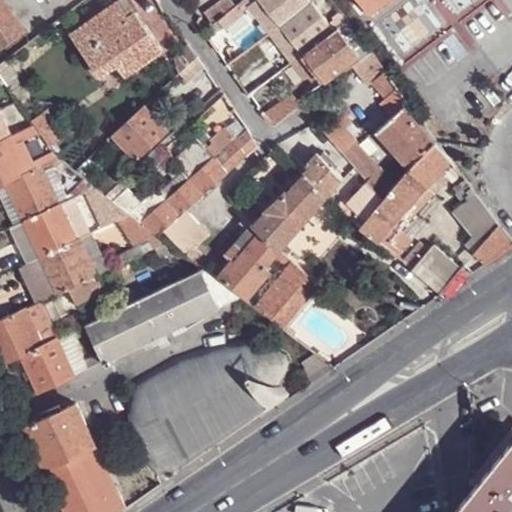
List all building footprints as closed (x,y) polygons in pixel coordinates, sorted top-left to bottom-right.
[(4,0),(0,0),(0,47),(26,30),(4,0)] [(118,0),(117,0),(113,4),(123,20),(130,15),(118,0)] [(220,18),(237,4),(234,0),(221,0),(206,12),(213,22),(220,18)] [(253,0),(252,2),(250,3),(272,30),(280,23),(310,1),(312,0),(253,0)] [(310,1),(280,23),(303,53),(334,30),(329,23),(315,3),(312,0),(310,1)] [(380,0),(358,0),(366,11),(380,0)] [(373,20),(399,0),(380,0),(366,11),(373,20)] [(237,4),(220,18),(225,25),(244,11),(238,3),(237,4)] [(123,20),(113,4),(88,22),(99,37),(109,30),(123,20)] [(164,48),(137,11),(123,20),(109,30),(99,37),(118,63),(126,75),(164,48)] [(342,12),(329,23),(334,30),(339,26),(348,19),(342,12)] [(101,75),(118,63),(99,37),(88,22),(71,34),(101,75)] [(272,30),(270,32),(293,60),(303,53),(280,23),(272,30)] [(360,53),(339,26),(334,30),(303,53),(293,60),(306,78),(311,74),(317,83),(319,84),(324,81),(360,53)] [(372,51),(356,31),(351,36),(366,56),(372,51)] [(198,55),(189,42),(175,56),(181,72),(198,55)] [(366,56),(353,65),(367,84),(375,78),(386,70),(375,56),(372,51),(366,56)] [(203,64),(198,55),(181,72),(176,77),(183,84),(203,64)] [(273,57),(240,82),(249,94),(282,68),(278,62),(273,57)] [(289,63),(285,58),(278,62),(282,68),(289,63)] [(401,91),(386,70),(375,78),(389,100),(401,91)] [(298,98),(302,103),(322,88),(319,84),(317,83),(298,98)] [(165,97),(160,91),(146,105),(151,110),(165,97)] [(287,96),(291,103),(296,100),(291,93),(287,96)] [(287,96),(263,112),(274,123),(295,108),(291,103),(287,96)] [(302,103),(298,98),(296,100),(291,103),(295,108),(302,103)] [(151,110),(146,105),(115,134),(139,158),(170,130),(151,110)] [(378,131),(411,169),(435,142),(404,106),(378,131)] [(1,108),(0,108),(0,140),(13,134),(1,108)] [(343,113),(324,128),(343,151),(352,143),(356,140),(348,129),(353,125),(343,113)] [(74,146),(56,120),(40,130),(43,134),(53,149),(58,155),(58,156),(74,146)] [(13,134),(19,145),(43,134),(40,130),(35,123),(13,134)] [(121,182),(107,194),(132,212),(157,232),(159,233),(165,228),(187,208),(228,171),(227,170),(246,154),(247,153),(258,145),(250,130),(249,129),(237,138),(227,128),(213,141),(214,143),(209,148),(208,149),(198,137),(173,158),(184,170),(161,191),(158,187),(142,202),(128,188),(127,189),(121,182)] [(0,140),(0,182),(5,180),(30,169),(26,162),(19,145),(13,134),(0,140)] [(385,200),(361,227),(377,240),(389,228),(442,169),(451,159),(437,140),(435,142),(411,169),(398,186),(385,200)] [(352,143),(343,151),(369,181),(376,172),(352,143)] [(26,162),(30,169),(42,163),(52,158),(58,155),(53,149),(26,162)] [(323,153),(306,173),(327,194),(343,176),(323,153)] [(52,158),(42,163),(45,170),(56,165),(54,162),(52,158)] [(462,174),(451,159),(442,169),(448,177),(452,181),(462,174)] [(5,180),(24,219),(61,202),(45,170),(42,163),(30,169),(5,180)] [(65,194),(69,192),(58,164),(56,165),(45,170),(61,202),(62,201),(67,198),(65,194)] [(376,172),(369,181),(385,200),(398,186),(381,167),(376,172)] [(442,169),(389,228),(396,235),(448,177),(442,169)] [(253,223),(279,249),(327,194),(306,173),(288,189),(268,208),(261,216),(253,223)] [(476,193),(465,177),(453,185),(464,201),(476,193)] [(96,185),(87,178),(78,188),(78,189),(71,192),(70,191),(69,192),(65,194),(67,198),(79,194),(88,189),(96,185)] [(24,219),(5,180),(0,182),(0,192),(14,224),(24,219)] [(369,181),(344,209),(361,227),(385,200),(369,181)] [(122,217),(132,212),(107,194),(96,185),(88,189),(108,223),(122,217)] [(268,208),(288,189),(287,187),(267,207),(268,208)] [(495,218),(476,193),(464,201),(455,208),(468,227),(474,234),(479,230),(495,218)] [(83,235),(90,232),(75,202),(81,199),(79,194),(67,198),(62,201),(79,237),(83,235)] [(61,202),(24,219),(41,254),(79,237),(62,201),(61,202)] [(240,208),(253,223),(261,216),(248,202),(240,208)] [(210,234),(187,208),(165,228),(189,253),(196,246),(210,234)] [(151,236),(157,232),(132,212),(122,217),(137,243),(151,236)] [(500,224),(495,218),(479,230),(482,235),(483,235),(487,232),(489,235),(500,224)] [(24,219),(14,224),(31,260),(41,254),(24,219)] [(279,249),(253,223),(239,240),(247,247),(234,262),(233,261),(222,274),(248,295),(269,270),(264,265),(276,253),(279,249)] [(511,243),(511,239),(500,224),(489,235),(475,252),(486,262),(511,243)] [(474,234),(468,227),(465,229),(471,237),(474,234)] [(389,228),(377,240),(396,255),(406,243),(396,235),(389,228)] [(90,232),(83,235),(100,271),(109,267),(92,231),(90,232)] [(159,233),(157,232),(151,236),(156,246),(167,239),(159,233)] [(483,235),(482,235),(471,249),(475,252),(489,235),(487,232),(483,235)] [(79,237),(41,254),(59,291),(69,286),(99,272),(100,271),(83,235),(79,237)] [(151,236),(137,243),(113,257),(117,264),(156,246),(151,236)] [(178,247),(167,239),(156,246),(161,256),(178,247)] [(239,240),(226,255),(233,261),(234,262),(247,247),(239,240)] [(412,269),(430,249),(421,242),(404,263),(412,269)] [(430,249),(412,269),(441,291),(462,267),(435,243),(430,249)] [(196,246),(189,253),(197,261),(203,253),(196,246)] [(279,249),(276,253),(289,265),(293,261),(279,249)] [(59,291),(41,254),(31,260),(25,262),(43,298),(59,291)] [(309,273),(293,261),(289,265),(255,306),(271,318),(289,297),(306,276),(309,273)] [(87,322),(103,359),(240,294),(204,267),(87,322)] [(99,272),(69,286),(76,301),(105,288),(99,272)] [(319,286),(306,276),(289,297),(298,304),(301,306),(319,286)] [(298,304),(289,297),(271,318),(281,325),(298,304)] [(42,299),(28,305),(45,342),(59,336),(42,299)] [(28,305),(0,318),(0,363),(22,353),(45,342),(28,305)] [(59,336),(71,362),(84,356),(72,330),(59,336)] [(45,342),(22,353),(39,390),(76,372),(71,362),(59,336),(45,342)] [(142,430),(150,443),(159,452),(164,453),(181,448),(192,465),(271,410),(284,401),(288,397),(290,394),(289,391),(281,380),(284,377),(287,374),(291,367),(292,364),(293,358),(292,355),(290,352),(285,349),(279,348),(273,346),(265,346),(257,346),(250,336),(234,337),(218,340),(191,349),(170,357),(165,360),(143,376),(135,383),(134,385),(133,398),(136,415),(142,430)] [(27,424),(45,465),(96,442),(76,401),(27,424)] [(96,442),(45,465),(60,496),(67,511),(120,511),(126,508),(96,442)] [(511,511),(511,445),(457,511),(511,511)]
